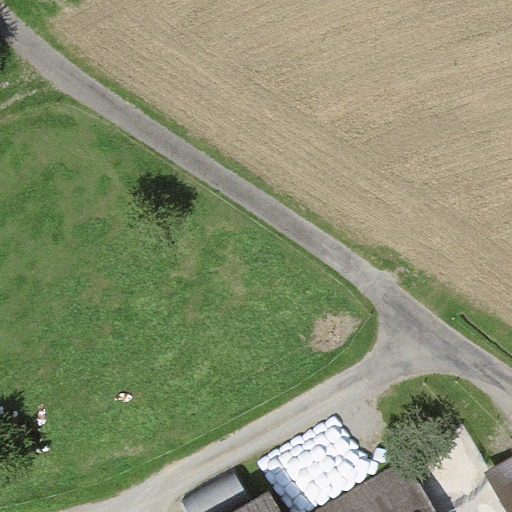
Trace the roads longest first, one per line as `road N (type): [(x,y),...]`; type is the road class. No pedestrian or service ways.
road 1 (track): [(0,10),(140,126),(299,229),(440,336)]
road 2 (track): [(440,336),(138,511)]
